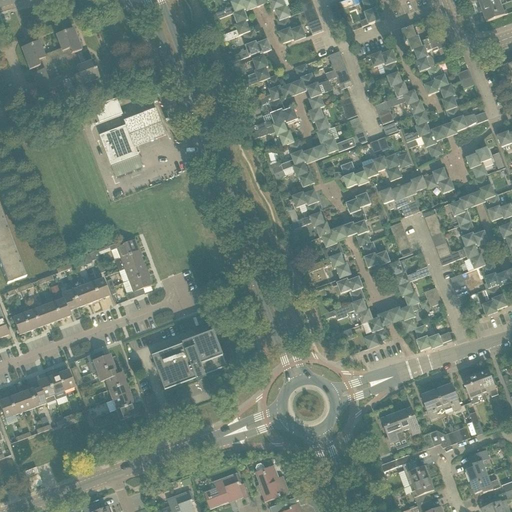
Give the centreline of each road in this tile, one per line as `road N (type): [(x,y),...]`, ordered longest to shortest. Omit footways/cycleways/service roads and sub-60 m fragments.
road 1 (tertiary): [(146,0),(241,233),(292,385)]
road 2 (tertiary): [(308,379),(159,0)]
road 3 (residential): [(0,368),(179,300),(172,284)]
road 4 (residential): [(116,477),(282,416)]
road 5 (residential): [(468,351),(418,218)]
road 6 (residential): [(468,351),(334,394)]
road 7 (residential): [(456,511),(443,461),(498,437),(511,443)]
